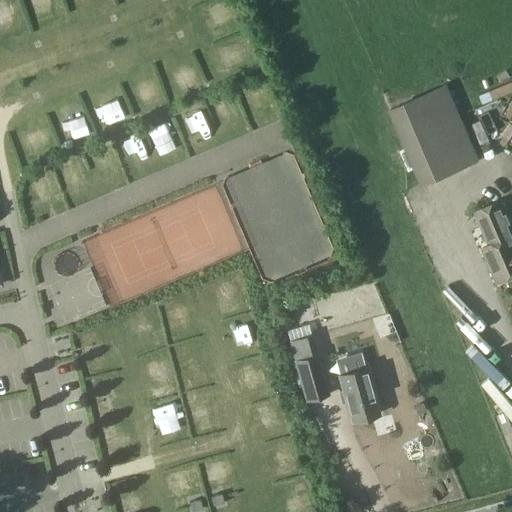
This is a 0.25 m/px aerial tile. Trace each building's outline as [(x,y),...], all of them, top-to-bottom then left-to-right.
[(213,4),(221,27),(233,23),(225,0),(213,4)] [(232,66),(249,57),(237,34),(220,43),(232,66)] [(446,83),(389,108),(422,185),(479,161),(446,83)] [(114,97),(95,105),(103,124),(122,117),(114,97)] [(37,162),(42,151),(16,139),(11,150),(37,162)] [(511,229),(500,202),(476,212),(490,244),(483,247),(497,282),(511,275),(511,229)] [(54,272),(70,270),(68,256),(52,259),(54,272)] [(360,312),(378,304),(370,284),(352,291),(360,312)] [(329,395),(312,335),(289,341),(294,360),(293,360),(305,402),(329,395)] [(379,414),(366,367),(339,375),(352,422),(379,414)]
